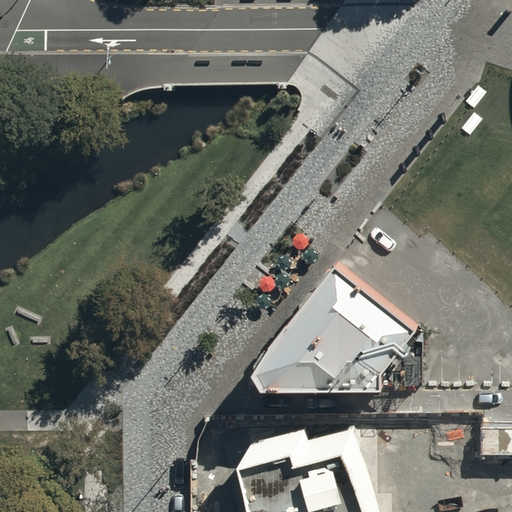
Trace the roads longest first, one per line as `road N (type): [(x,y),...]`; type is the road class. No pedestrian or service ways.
road 1 (residential): [(421,29),(140,395),(138,511)]
road 2 (unclassified): [(0,28),(421,29)]
